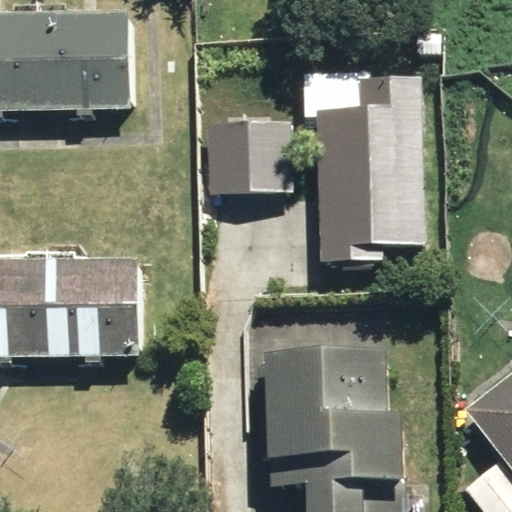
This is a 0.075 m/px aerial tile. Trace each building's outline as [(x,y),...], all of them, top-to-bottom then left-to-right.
[(145,18),(0,18),(0,112),(145,113),(145,18)] [(446,266),(441,110),(441,81),(377,81),(378,111),(332,111),(334,268),(446,266)] [(306,198),(304,127),(219,129),(220,200),(306,198)] [(159,261),(0,264),(0,367),(161,365),(159,261)] [(390,511),(389,489),(414,488),(427,487),(424,419),(412,419),(409,352),(289,357),(289,368),(265,369),(269,461),(292,460),(293,494),(332,492),(332,511),(390,511)] [(511,386),(478,413),(511,456),(511,386)] [(511,511),(511,474),(481,500),(490,511),(511,511)]
